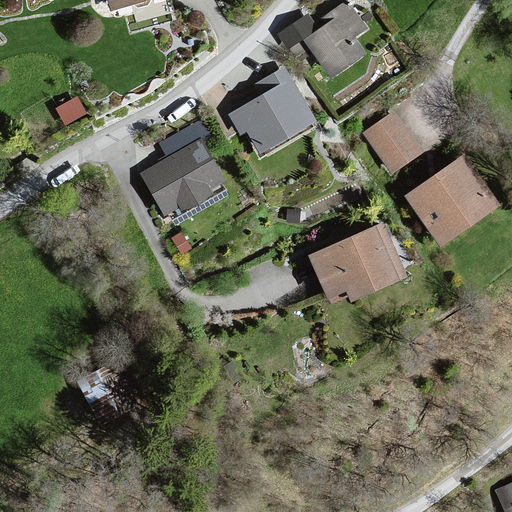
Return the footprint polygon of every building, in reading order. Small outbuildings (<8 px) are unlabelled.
[(175,0),(108,0),(113,16),(176,1),(175,0)] [(358,14),(310,49),(340,84),(374,63),(356,48),(376,32),(358,14)] [(267,106),(235,119),(271,166),(328,133),(290,75),(262,89),(267,106)] [(394,117),(363,138),(395,179),(426,155),(394,117)] [(205,146),(143,180),(172,215),(190,206),(193,211),(198,208),(211,205),(217,199),(220,189),(230,184),(205,146)] [(511,202),(474,154),(412,198),(456,249),(511,211),(511,202)] [(391,226),(317,257),(341,308),(418,280),(391,226)] [(123,356),(75,380),(99,426),(146,402),(123,356)] [(511,511),(511,487),(495,495),(504,511),(511,511)]
